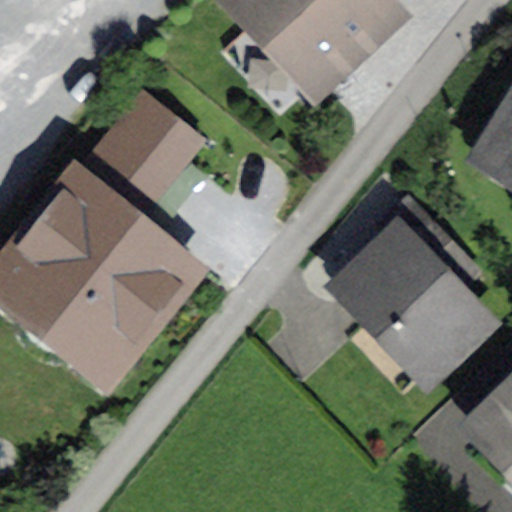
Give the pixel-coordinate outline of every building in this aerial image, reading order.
[(245,0),(316,76),(383,15),(368,0),(245,0)] [(185,160),(199,142),(141,97),(128,114),(185,160)] [(511,170),(511,124),(492,158),(511,170)] [(105,365),(178,275),(76,194),(4,283),(105,365)] [(472,272),(408,205),(387,226),(402,243),(352,290),(427,368),(475,322),(448,294),(472,272)] [(511,398),(481,429),(511,460),(511,398)]
